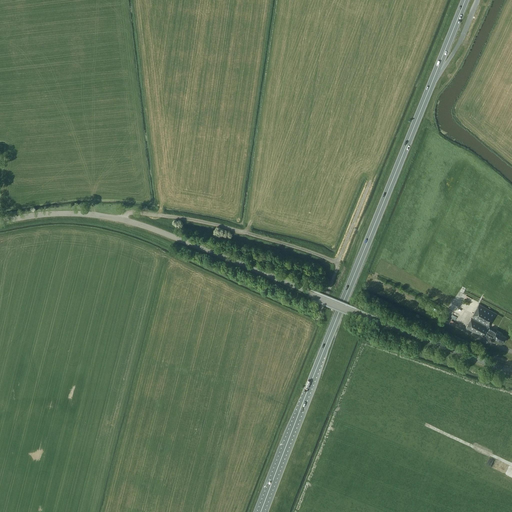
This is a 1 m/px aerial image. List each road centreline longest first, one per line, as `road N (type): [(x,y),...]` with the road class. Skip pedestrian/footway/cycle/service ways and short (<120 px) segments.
road 1 (trunk): [(261,511),(431,81)]
road 2 (tertiary): [(353,309),(137,222),(69,214),(0,222)]
road 3 (tertiary): [(353,309),(511,371)]
